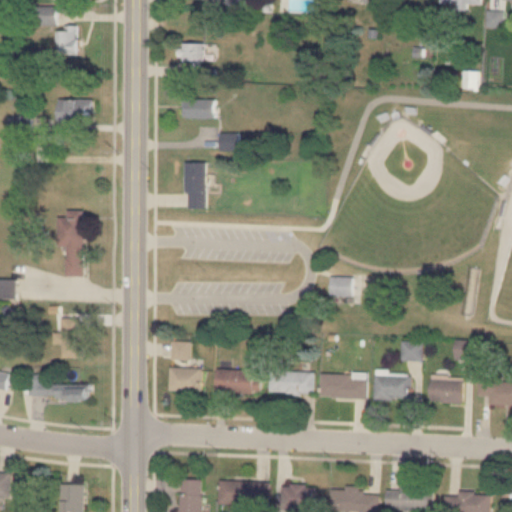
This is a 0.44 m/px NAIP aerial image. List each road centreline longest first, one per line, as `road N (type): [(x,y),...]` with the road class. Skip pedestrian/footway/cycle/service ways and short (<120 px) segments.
road 1 (tertiary): [(137,0),(136,511)]
road 2 (residential): [(137,431),(511,449)]
road 3 (residential): [(138,449),(0,433)]
